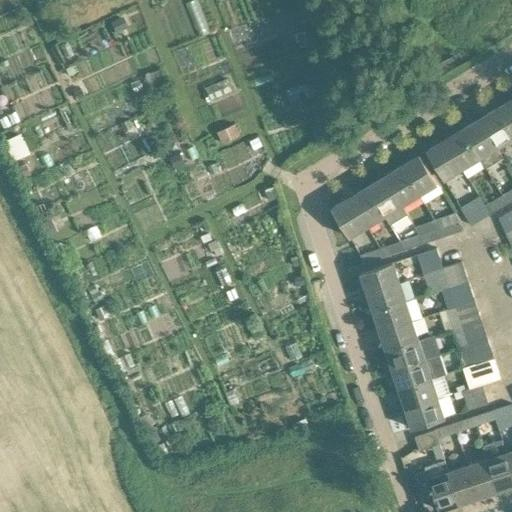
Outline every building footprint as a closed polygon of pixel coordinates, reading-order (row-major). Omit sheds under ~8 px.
[(125,29),(120,18),(110,23),(115,33),(125,29)] [(315,42),(312,30),(298,33),(301,45),(315,42)] [(305,113),(296,86),(286,89),(294,116),(305,113)] [(83,96),(80,89),(73,92),(77,99),(83,96)] [(511,97),(497,107),(511,132),(511,97)] [(511,132),(497,107),(480,118),(497,147),(511,138),(511,132)] [(480,118),(462,128),(486,167),(503,157),(497,147),(480,118)] [(121,124),(125,131),(132,128),(128,120),(121,124)] [(462,128),(444,139),(462,168),(463,168),(468,177),(485,166),(485,167),(486,167),(462,128)] [(444,139),(427,150),(444,179),(462,168),(444,139)] [(176,168),(184,164),(179,154),(171,159),(176,168)] [(420,154),(402,165),(420,194),(425,202),(442,191),(420,154)] [(24,162),(15,167),(20,177),(29,172),(24,162)] [(402,165),(384,175),(402,205),(420,194),(402,165)] [(384,175),(367,186),(385,215),(391,224),(407,213),(402,205),(384,175)] [(269,199),(278,197),(275,186),(266,189),(269,199)] [(367,186),(349,197),(367,226),(385,215),(367,186)] [(511,188),(502,195),(506,203),(511,199),(511,188)] [(502,195),(485,205),(490,213),(506,203),(502,195)] [(480,196),(461,207),(471,225),(490,213),(485,205),(480,196)] [(349,197),(332,207),(349,237),(367,226),(349,197)] [(511,211),(500,217),(506,231),(511,227),(511,211)] [(456,212),(435,220),(441,237),(463,229),(461,221),(456,212)] [(435,220),(414,227),(419,235),(422,243),(441,237),(435,220)] [(419,235),(400,242),(402,250),(422,243),(419,235)] [(400,242),(376,250),(379,258),(402,250),(400,242)] [(437,247),(418,254),(424,273),(443,267),(437,247)] [(376,250),(361,255),(363,263),(379,258),(376,250)] [(394,261),(361,272),(367,291),(400,281),(394,261)] [(443,267),(424,273),(431,292),(441,288),(468,280),(462,261),(443,267)] [(302,276),(295,278),(297,286),(304,284),(302,276)] [(468,280),(441,288),(447,308),(474,299),(468,280)] [(400,281),(367,291),(374,311),(406,300),(400,281)] [(416,298),(407,301),(406,300),(374,311),(380,331),(413,320),(413,319),(422,316),(416,298)] [(447,308),(439,311),(446,330),(454,328),(481,319),(474,299),(447,308)] [(481,319),(454,328),(461,348),(488,339),(481,319)] [(413,320),(380,331),(387,350),(419,339),(413,320)] [(433,335),(419,339),(387,350),(390,361),(385,363),(387,372),(440,355),(433,335)] [(488,339),(461,348),(458,349),(464,368),(494,358),(488,339)] [(440,355),(387,372),(390,379),(396,377),(399,389),(432,378),(446,374),(440,355)] [(494,358),(464,368),(470,387),(482,383),(500,377),(494,358)] [(432,378),(399,389),(406,408),(438,398),(432,378)] [(470,387),(463,389),(469,409),(488,403),(482,383),(470,387)] [(438,398),(406,408),(412,428),(445,418),(438,398)] [(511,403),(493,410),(496,417),(499,428),(511,424),(511,403)] [(493,410),(473,416),(476,424),(496,417),(493,410)] [(454,423),(457,430),(476,424),(473,416),(454,423)] [(435,429),(440,443),(452,440),(450,433),(457,430),(454,423),(435,429)] [(435,429),(415,436),(420,450),(433,445),(438,462),(425,466),(426,470),(415,473),(421,492),(430,489),(431,490),(432,489),(439,510),(459,503),(448,471),(449,471),(440,443),(435,429)] [(483,446),(487,458),(498,490),(511,485),(511,467),(507,452),(503,440),(483,446)] [(487,458),(468,465),(479,497),(498,490),(487,458)] [(468,465),(449,471),(448,471),(459,503),(479,497),(468,465)]
